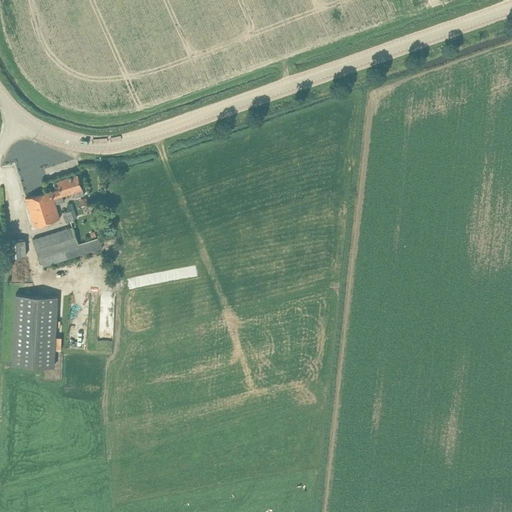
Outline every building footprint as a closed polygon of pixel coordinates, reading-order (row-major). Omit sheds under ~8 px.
[(59,188),(51,191),(55,203),(63,200),(62,196),(74,193),(75,197),(84,195),(77,174),(57,179),(59,188)] [(51,189),(25,197),(34,225),(60,218),(55,203),(51,191),(51,189)] [(86,197),(79,199),(81,206),(88,204),(86,197)] [(68,203),(70,210),(62,212),(65,222),(77,218),(74,209),(72,202),(68,203)] [(78,243),(74,229),(72,226),(32,238),(40,266),(102,247),(98,237),(78,243)] [(25,239),(5,240),(6,256),(26,255),(25,239)] [(114,293),(113,282),(105,282),(106,294),(114,293)] [(12,364),(22,364),(54,366),(57,296),(16,294),(12,364)]
